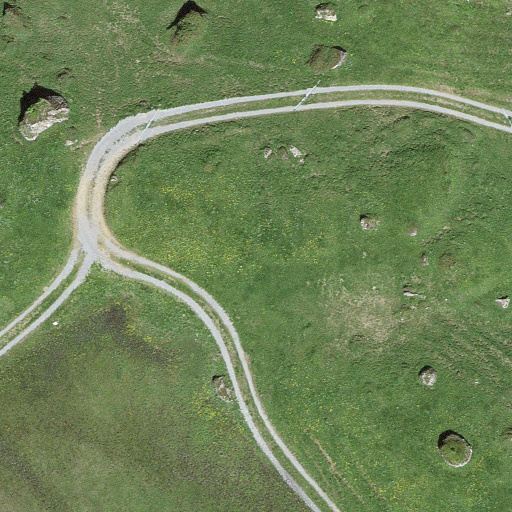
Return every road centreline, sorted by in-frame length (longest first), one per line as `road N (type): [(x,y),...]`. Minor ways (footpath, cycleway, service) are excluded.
road 1 (track): [(511,121),(372,95),(91,140),(108,273),(0,353)]
road 2 (track): [(108,273),(216,314),(286,474),(314,511)]
